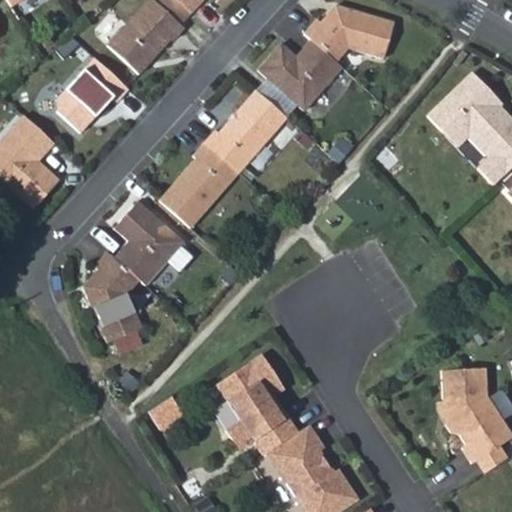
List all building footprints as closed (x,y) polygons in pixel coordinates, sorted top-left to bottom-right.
[(172,41),(183,28),(180,25),(152,0),(148,0),(106,46),(138,75),(170,39),(172,41)] [(176,0),(152,0),(180,25),(191,13),(176,0)] [(176,0),(191,13),(202,0),(176,0)] [(316,19),(303,34),(310,40),(335,62),(347,48),(383,59),(394,23),(335,5),(320,22),(316,19)] [(257,70),(267,78),(297,104),(303,110),(342,67),(335,62),(310,40),(300,52),(306,57),(301,62),(280,44),(257,70)] [(116,102),(128,89),(93,58),(56,100),(57,112),(79,133),(111,98),(116,102)] [(472,73),(427,116),(442,132),(454,121),(468,136),(489,157),(477,169),(493,185),(511,167),(511,120),(498,106),(494,105),(489,100),(493,95),(472,73)] [(267,78),(256,90),(286,117),(297,104),(267,78)] [(286,117),(256,90),(218,133),(215,130),(204,143),(238,173),(287,118),(286,117)] [(493,95),(489,100),(494,105),(498,106),(501,103),(493,95)] [(37,161),(53,143),(24,116),(0,141),(0,177),(33,208),(58,182),(43,167),(36,167),(36,162),(37,161)] [(442,132),(457,147),(468,136),(454,121),(442,132)] [(328,154),(339,164),(353,149),(341,139),(328,154)] [(195,158),(158,200),(189,228),(238,173),(204,143),(192,156),(195,158)] [(125,246),(114,258),(138,280),(145,286),(167,261),(179,273),(193,257),(180,246),(183,242),(137,202),(114,228),(129,241),(133,245),(129,250),(125,246)] [(129,241),(125,246),(129,250),(133,245),(129,241)] [(126,294),(138,280),(114,258),(107,252),(94,267),(97,270),(83,287),(107,343),(141,328),(126,294)] [(261,354),(216,385),(239,420),(225,430),(239,450),(253,441),(263,456),(266,453),(297,433),(277,403),(273,405),(269,399),(273,396),(284,389),(261,354)] [(485,368),(441,370),(443,401),(443,410),(447,416),(446,425),(451,433),(459,434),(466,445),(461,447),(472,463),(477,460),(498,446),(511,437),(511,435),(486,396),(485,368)] [(277,403),(273,396),(269,399),(273,405),(277,403)] [(443,401),(437,401),(437,412),(446,425),(447,416),(443,410),(443,401)] [(266,453),(305,511),(337,511),(355,500),(336,470),(333,472),(319,451),(323,448),(308,425),(297,433),(266,453)] [(498,446),(477,460),(485,473),(506,459),(498,446)]
